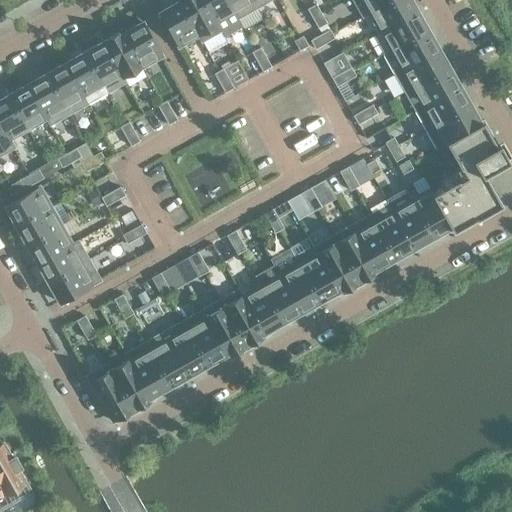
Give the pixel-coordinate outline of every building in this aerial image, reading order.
[(200,42),(201,41),(177,0),(176,0),(177,1),(158,12),(178,46),(196,35),(200,42)] [(220,31),(202,0),(177,0),(201,41),(220,31)] [(227,0),(202,0),(220,31),(220,30),(216,22),(233,12),(236,18),(237,18),(227,0)] [(256,7),(251,0),(227,0),(237,18),(256,7)] [(390,0),(352,0),(361,16),(390,0)] [(416,10),(409,0),(390,0),(361,16),(362,17),(368,13),(378,32),(416,10)] [(315,4),(306,9),(312,18),(320,13),(315,4)] [(426,29),(423,23),(416,10),(378,32),(388,50),(382,53),(383,54),(426,29)] [(320,13),(312,18),(317,28),(326,23),(320,13)] [(141,67),(161,56),(141,22),(122,32),(121,30),(120,31),(141,67)] [(328,29),(319,34),(324,43),(333,38),(328,29)] [(437,48),(426,29),(383,54),(393,73),(437,48)] [(141,67),(120,31),(102,41),(124,82),(125,81),(123,77),(141,67)] [(314,49),(324,43),(319,34),(309,40),(314,49)] [(293,41),(298,50),(307,45),(302,36),(293,41)] [(102,41),(83,52),(106,92),(124,82),(102,41)] [(251,52),(256,62),(265,57),(259,47),(251,52)] [(447,67),(444,61),(437,48),(393,73),(404,91),(447,67)] [(83,52),(64,63),(87,103),(106,92),(83,52)] [(256,62),(262,71),(270,66),(265,57),(256,62)] [(87,103),(64,63),(45,73),(68,114),(87,103)] [(350,67),(340,72),(345,81),(355,75),(350,67)] [(458,86),(447,67),(404,91),(415,110),(458,86)] [(213,73),(219,83),(227,78),(222,68),(213,73)] [(336,86),(345,81),(340,72),(331,77),(336,86)] [(68,114),(45,73),(26,84),(49,124),(68,114)] [(233,87),(227,78),(219,83),(224,92),(233,87)] [(49,124),(26,84),(8,94),(27,129),(45,118),(48,125),(49,124)] [(469,104),(465,98),(458,86),(415,110),(425,129),(469,104)] [(8,94),(0,98),(0,124),(13,148),(14,147),(9,139),(27,129),(8,94)] [(157,105),(162,115),(171,110),(165,100),(157,105)] [(371,104),(362,110),(366,118),(376,113),(371,104)] [(479,122),(469,104),(425,129),(436,148),(481,122),(481,121),(479,122)] [(176,119),(171,110),(162,115),(168,124),(176,119)] [(357,124),(366,118),(362,110),(352,115),(357,124)] [(119,126),(125,136),(133,131),(128,122),(119,126)] [(474,218),(500,204),(483,174),(507,160),(497,143),(494,145),(481,122),(436,148),(436,149),(445,143),(459,167),(472,160),(477,169),(457,181),(456,180),(432,193),(430,188),(429,189),(452,230),(474,217),(474,218)] [(0,124),(0,154),(13,148),(0,124)] [(370,146),(391,134),(385,124),(365,136),(370,146)] [(130,146),(139,141),(133,131),(125,136),(130,146)] [(384,142),(389,151),(398,146),(392,137),(384,142)] [(389,151),(395,161),(403,156),(398,146),(389,151)] [(75,148),(66,153),(70,162),(80,156),(75,148)] [(104,160),(99,151),(90,157),(95,166),(104,160)] [(61,167),(70,162),(66,153),(56,158),(61,167)] [(85,171),(95,166),(90,157),(80,162),(85,171)] [(379,169),(374,159),(365,164),(370,174),(379,169)] [(407,160),(397,165),(402,174),(412,168),(407,160)] [(72,167),(69,168),(74,177),(85,171),(80,162),(72,167)] [(338,171),(344,181),(352,176),(347,166),(338,171)] [(37,169),(28,174),(33,183),(42,178),(37,169)] [(33,183),(28,174),(18,180),(23,188),(33,183)] [(358,185),(352,176),(344,181),(349,190),(358,185)] [(119,186),(110,192),(114,200),(124,195),(119,186)] [(50,206),(38,187),(4,206),(15,226),(50,206)] [(301,192),(306,202),(315,197),(309,187),(301,192)] [(430,235),(431,237),(449,226),(451,230),(452,230),(429,189),(410,199),(430,235)] [(105,206),(114,200),(110,192),(100,197),(105,206)] [(320,206),(315,197),(306,202),(312,211),(320,206)] [(431,237),(430,235),(410,199),(392,210),(389,203),(388,204),(412,247),(431,237)] [(393,256),(393,258),(412,247),(388,204),(369,214),(393,256)] [(15,226),(26,244),(60,225),(50,206),(15,226)] [(263,214),(268,223),(277,218),(272,209),(263,214)] [(393,258),(393,256),(369,214),(350,225),(376,271),(377,271),(376,268),(393,258)] [(283,228),(277,218),(268,223),(274,233),(283,228)] [(140,224),(131,229),(136,238),(145,232),(140,224)] [(26,244),(37,263),(77,240),(70,243),(60,225),(26,244)] [(331,236),(356,280),(357,282),(376,271),(350,225),(331,236)] [(126,243),(136,238),(131,229),(121,234),(126,243)] [(240,239),(234,230),(226,235),(231,244),(240,239)] [(357,282),(356,280),(331,236),(312,246),(339,292),(357,282)] [(245,249),(240,239),(231,244),(236,254),(245,249)] [(37,263),(47,282),(88,259),(77,240),(37,263)] [(294,257),(317,299),(318,300),(336,290),(338,293),(339,292),(312,246),(294,257)] [(188,256),(193,266),(202,261),(197,251),(188,256)] [(318,300),(317,299),(294,257),(293,258),(296,264),(278,274),(299,311),(318,300)] [(47,282),(59,302),(99,279),(88,259),(47,282)] [(207,270),(202,261),(193,266),(199,275),(207,270)] [(164,282),(159,272),(150,277),(156,287),(164,282)] [(280,320),(281,322),(299,311),(278,274),(260,285),(280,320)] [(164,282),(156,287),(161,296),(170,291),(164,282)] [(281,322),(280,320),(260,285),(242,295),(238,288),(237,289),(263,335),(264,334),(263,332),(281,322)] [(244,344),(245,346),(263,335),(237,289),(218,300),(244,344)] [(144,290),(139,292),(148,307),(157,303),(154,298),(150,300),(144,290)] [(139,292),(136,294),(141,305),(137,307),(140,312),(148,307),(139,292)] [(121,294),(113,299),(118,308),(127,303),(121,294)] [(245,346),(244,344),(218,300),(200,310),(226,356),(245,346)] [(132,313),(127,303),(118,308),(124,318),(132,313)] [(181,321),(205,363),(205,364),(223,354),(225,357),(226,356),(200,310),(181,321)] [(84,315),(75,320),(81,329),(89,325),(84,315)] [(205,364),(205,363),(181,321),(162,332),(187,375),(205,364)] [(86,339),(95,334),(89,325),(81,329),(86,339)] [(167,384),(168,386),(187,375),(162,332),(143,342),(167,384)] [(168,386),(167,384),(143,342),(124,353),(151,399),(151,398),(150,396),(168,386)] [(131,408),(132,409),(151,399),(124,353),(123,353),(127,360),(110,369),(107,363),(106,363),(131,408)] [(132,409),(131,408),(106,363),(86,375),(112,421),(132,409)] [(0,508),(29,492),(17,469),(20,467),(14,455),(10,457),(2,443),(0,444),(0,508)]
